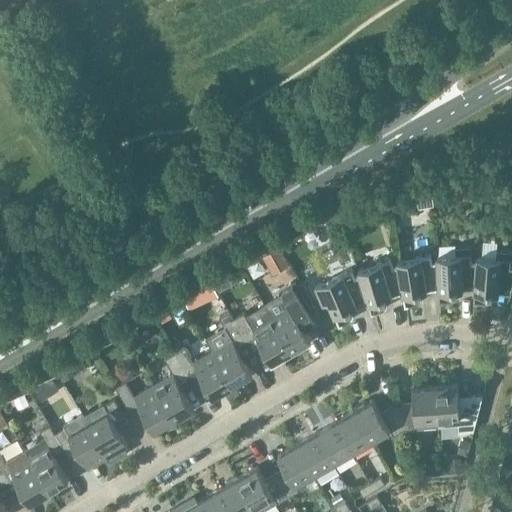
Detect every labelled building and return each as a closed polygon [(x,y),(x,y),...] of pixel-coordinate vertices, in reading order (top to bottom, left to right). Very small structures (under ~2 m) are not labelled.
[(280,246),(264,255),(273,272),(289,264),(280,246)] [(440,301),(452,301),(453,301),(455,300),(456,299),(457,297),(458,296),(458,294),(458,290),(475,289),(476,289),(478,261),(477,261),(471,261),(471,247),(456,247),(457,254),(438,255),(438,261),(440,288),(439,288),(440,301)] [(511,294),(511,292),(511,266),(511,253),(511,251),(497,250),(497,257),(478,256),(477,261),(478,261),(476,289),(475,289),(474,302),(486,303),(488,303),(490,302),(491,301),(492,300),(493,299),(493,298),(494,297),(494,292),(511,294)] [(439,288),(440,288),(438,261),(433,262),(431,254),(398,260),(399,265),(404,292),(406,305),(418,303),(419,303),(421,302),(421,301),(422,300),(423,299),(423,298),(423,296),(423,291),(439,288)] [(404,292),(399,265),(394,266),(392,259),(359,269),(360,274),(361,274),(369,300),(369,301),(372,313),(384,309),(385,309),(386,308),(387,307),(388,306),(388,305),(388,303),(388,301),(387,297),(404,292)] [(340,325),(351,320),(352,320),(353,319),(354,318),(355,317),(355,315),(355,313),(355,312),(354,311),(353,308),(369,301),(369,300),(361,274),(360,274),(356,276),(353,269),(316,285),(324,304),(330,301),(340,325)] [(227,275),(215,281),(220,291),(232,284),(227,275)] [(283,290),(286,294),(266,305),(293,350),(312,339),(307,330),(317,324),(293,284),(283,290)] [(200,290),(183,297),(190,310),(207,302),(200,290)] [(245,312),(234,318),(249,343),(258,337),(273,362),(293,350),(266,305),(247,317),(245,312)] [(207,340),(213,350),(234,385),(253,373),(239,348),(249,343),(234,318),(230,311),(220,317),(227,328),(207,340)] [(137,328),(125,333),(129,340),(140,335),(137,328)] [(186,347),(176,352),(190,377),(199,371),(214,396),(234,385),(213,350),(194,361),(186,347)] [(180,382),(190,377),(176,352),(165,358),(174,373),(155,384),(175,419),(194,407),(180,382)] [(70,365),(59,370),(64,380),(74,375),(70,365)] [(155,430),(175,419),(155,384),(135,395),(127,381),(116,387),(130,411),(141,405),(155,430)] [(460,397),(458,383),(436,385),(438,419),(439,427),(461,425),(462,433),(474,431),(484,394),(460,397)] [(405,430),(439,427),(438,419),(436,385),(413,387),(414,401),(397,402),(405,430)] [(115,398),(85,416),(109,457),(112,462),(129,452),(126,447),(129,445),(119,429),(130,423),(115,398)] [(10,399),(1,403),(5,413),(11,411),(13,405),(10,399)] [(394,436),(405,430),(397,402),(381,411),(374,399),(354,411),(372,441),(391,430),(394,436)] [(372,441),(354,411),(336,421),(353,452),(372,441)] [(85,416),(83,412),(64,423),(66,427),(56,433),(65,449),(70,458),(80,452),(90,468),(109,457),(85,416)] [(334,462),(353,452),(336,421),(317,432),(334,462)] [(45,439),(26,450),(30,457),(50,491),(70,480),(55,455),(65,449),(56,433),(51,425),(41,431),(45,439)] [(316,473),(334,462),(317,432),(298,443),(316,473)] [(461,439),(458,452),(469,455),(472,441),(461,439)] [(296,485),(316,473),(298,443),(279,455),(286,467),(275,472),(289,497),(300,491),(296,485)] [(50,491),(30,457),(26,450),(7,462),(2,453),(0,454),(0,472),(6,483),(16,478),(30,503),(50,491)] [(461,457),(449,458),(450,472),(462,471),(461,457)] [(367,482),(389,471),(386,464),(364,474),(367,482)] [(442,465),(430,466),(431,475),(442,474),(442,465)] [(256,508),(258,511),(263,511),(289,497),(275,472),(265,478),(258,466),(238,477),(256,508)] [(0,472),(0,511),(9,511),(0,495),(0,486),(6,483),(0,472)] [(371,482),(375,490),(386,484),(382,476),(371,482)] [(233,511),(248,511),(256,508),(238,477),(220,488),(233,511)] [(375,490),(371,482),(360,489),(364,496),(375,490)] [(208,511),(233,511),(220,488),(201,499),(208,511)] [(341,491),(331,497),(336,505),(346,499),(341,491)] [(378,495),(367,501),(372,509),(383,502),(378,495)] [(208,511),(201,499),(194,503),(191,498),(179,505),(182,510),(183,511),(208,511)] [(338,511),(343,511),(350,508),(346,500),(335,507),(338,511)]
